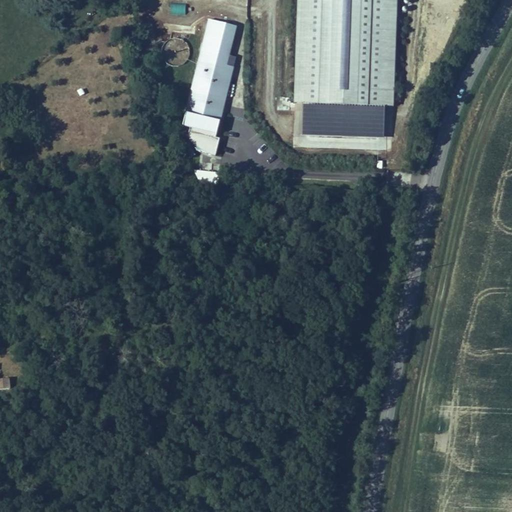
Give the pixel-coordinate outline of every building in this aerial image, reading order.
[(299,0),(296,103),(393,105),(396,0),(299,0)] [(172,3),(171,13),(185,14),(186,4),(172,3)] [(237,27),(209,21),(184,125),(191,128),(189,136),(197,146),(204,152),(215,156),(220,140),(214,137),(214,134),(217,133),(233,67),(229,67),(237,27)] [(175,35),(161,54),(177,67),(192,48),(175,35)] [(278,110),(289,110),(290,98),(278,98),(278,110)] [(0,378),(0,390),(11,388),(9,377),(0,378)]
